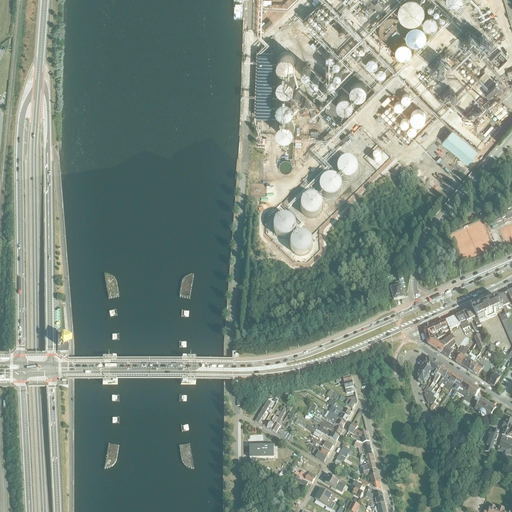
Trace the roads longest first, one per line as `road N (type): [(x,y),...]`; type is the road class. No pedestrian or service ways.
road 1 (secondary): [(43,511),(37,88)]
road 2 (primary): [(50,365),(48,120),(38,76)]
road 3 (primary): [(37,88),(21,120),(21,365)]
road 4 (unclassified): [(511,133),(427,233),(415,274),(419,305)]
road 5 (primary): [(60,371),(257,370)]
road 6 (primary): [(419,305),(257,370)]
road 7 (primary): [(257,370),(311,365),(413,324)]
road 8 (secondary): [(57,511),(50,375)]
road 9 (secondary): [(21,378),(29,511)]
road 10 (unknown): [(386,92),(296,6)]
